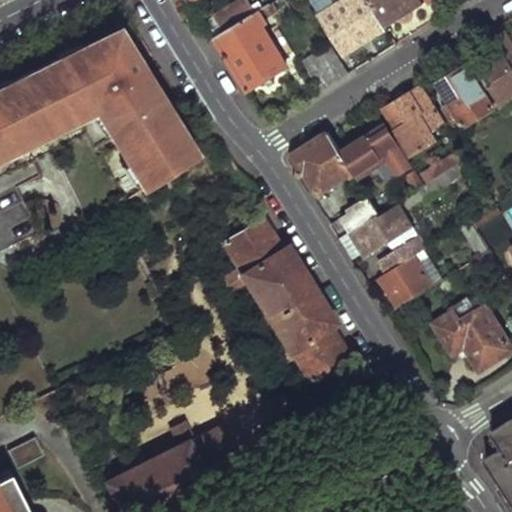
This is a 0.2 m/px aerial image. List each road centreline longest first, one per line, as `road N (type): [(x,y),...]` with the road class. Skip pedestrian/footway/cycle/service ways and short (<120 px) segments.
road 1 (residential): [(434,443),(409,387),(259,152)]
road 2 (residential): [(259,152),(501,0)]
road 3 (residential): [(259,152),(155,0)]
road 4 (residential): [(299,511),(434,443)]
